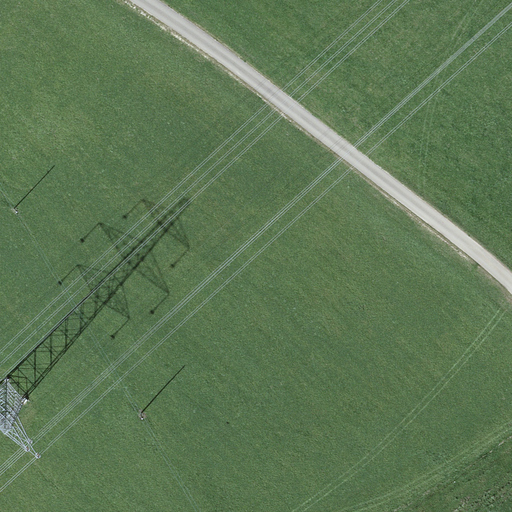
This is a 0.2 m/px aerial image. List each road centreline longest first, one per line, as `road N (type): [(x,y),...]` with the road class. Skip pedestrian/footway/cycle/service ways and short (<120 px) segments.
road 1 (track): [(511,284),(248,73),(143,0)]
road 2 (unknown): [(0,441),(128,466),(188,511)]
